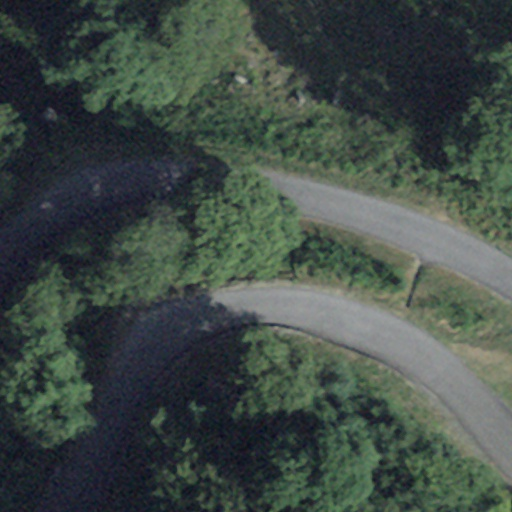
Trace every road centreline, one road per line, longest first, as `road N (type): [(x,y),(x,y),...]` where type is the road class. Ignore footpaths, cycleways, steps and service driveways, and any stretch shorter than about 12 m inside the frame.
road 1 (unclassified): [(511,422),(441,362),(340,312),(288,303),(208,311),(164,330),(134,368),(60,511)]
road 2 (unclassified): [(0,252),(46,209),(86,186),(190,176),(396,224),(511,283)]
